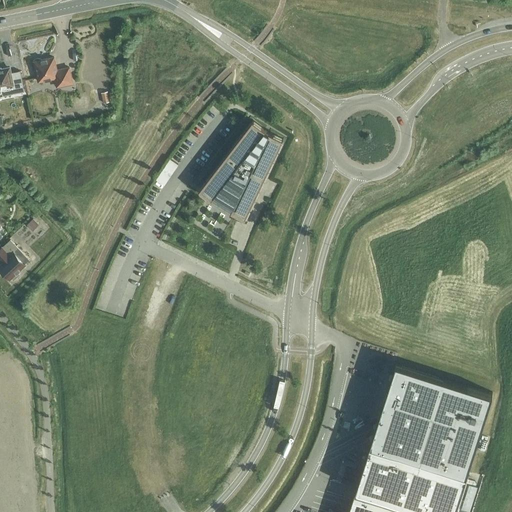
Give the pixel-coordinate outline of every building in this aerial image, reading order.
[(93,17),(78,21),(80,29),(95,25),(93,17)] [(69,67),(57,69),(54,57),(42,59),(40,58),(38,58),(36,58),(34,60),(33,61),(32,64),(33,66),(34,68),(36,69),(38,81),(55,77),(57,86),(72,83),(69,67)] [(9,67),(1,68),(1,67),(0,66),(0,86),(1,86),(2,91),(12,89),(12,91),(19,89),(16,75),(11,76),(9,67)] [(111,84),(104,86),(106,97),(113,95),(111,84)] [(252,119),(199,188),(211,198),(214,195),(233,206),(231,210),(245,217),(259,188),(259,186),(264,177),(283,138),(269,131),(268,131),(264,129),(265,129),(264,128),(252,119)] [(174,153),(169,160),(176,166),(181,158),(174,153)] [(33,218),(27,224),(32,230),(38,224),(33,218)] [(0,258),(2,261),(0,263),(0,267),(10,278),(11,276),(13,279),(19,273),(17,271),(25,264),(17,255),(21,251),(10,239),(0,248),(0,258)] [(389,380),(346,511),(453,511),(492,392),(396,361),(392,373),(389,373),(388,378),(389,380)]
